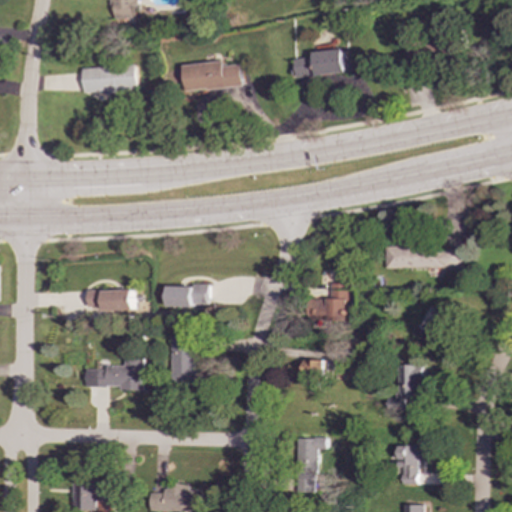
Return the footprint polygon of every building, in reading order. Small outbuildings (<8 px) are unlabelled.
[(109,0),(110,8),(114,8),(114,19),(133,18),(133,7),(138,7),(138,0),(109,0)] [(296,59),(298,78),(349,73),(346,49),(315,53),(316,57),(296,59)] [(186,64),(187,91),(245,87),(244,65),(227,66),(226,62),(186,64)] [(86,94),(139,92),(138,66),(85,68),(86,94)] [(387,268),(461,269),(462,248),(387,247),(387,268)] [(349,320),(349,283),(331,283),(331,299),(314,299),(314,307),(307,307),(307,320),(349,320)] [(169,286),(169,307),(210,306),(210,285),(169,286)] [(90,307),(105,307),(105,311),(135,311),(134,290),(89,291),(90,307)] [(453,315),(441,309),(429,331),(418,325),(411,337),(435,350),(453,315)] [(174,386),(195,385),(195,337),(173,337),(174,386)] [(144,390),(145,355),(127,355),(127,366),(109,366),(109,370),(88,370),(88,386),(123,387),(122,390),(144,390)] [(326,378),(327,361),(305,360),(304,377),(326,378)] [(352,379),(353,363),(337,362),(337,379),(352,379)] [(389,411),(412,411),(412,396),(422,396),(422,384),(426,384),(426,366),(400,366),(400,399),(388,399),(389,411)] [(318,492),(318,450),(328,450),(328,438),(300,438),(299,492),(318,492)] [(418,485),(419,460),(426,460),(426,446),(402,446),(402,485),(418,485)] [(97,511),(97,505),(110,505),(110,481),(74,481),(73,510),(97,511)] [(203,511),(203,490),(190,490),(190,486),(152,486),(152,511),(203,511)]
